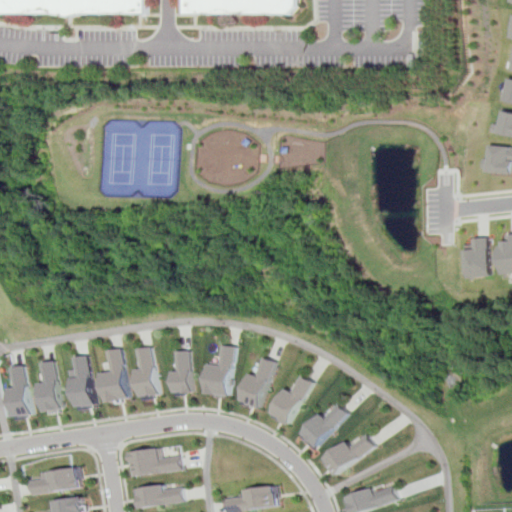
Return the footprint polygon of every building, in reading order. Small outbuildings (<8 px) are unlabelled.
[(0,0),(0,10),(3,13),(151,14),(150,0),(0,0)] [(190,0),(191,13),(292,15),(300,6),(300,0),(190,0)] [(511,78),(507,77),(502,101),(511,103),(511,78)] [(511,111),(502,109),(499,126),(491,124),(490,132),(511,136),(511,111)] [(511,145),(490,144),(489,158),(483,158),(482,168),(489,169),(489,172),(511,174),(511,145)] [(502,246),(506,283),(511,282),(511,234),(510,235),(511,240),(506,241),(507,245),(502,246)] [(469,244),(472,278),(496,275),(491,236),(476,238),(477,243),(469,244)] [(216,362),(211,394),(237,398),(245,346),(229,344),(226,364),(216,362)] [(165,397),(160,347),(141,349),(146,399),(165,397)] [(109,372),(112,401),(136,399),(130,348),(114,349),(117,371),(109,372)] [(199,394),(199,349),(179,349),(179,394),(199,394)] [(96,354),(75,358),(83,409),(104,406),(96,354)] [(266,410),(285,362),(265,354),(247,402),(266,410)] [(69,410),(63,360),(43,363),(49,413),(69,410)] [(11,367),(17,419),(38,416),(32,365),(11,367)] [(278,416),(296,426),(321,381),(303,371),(278,416)] [(320,451),(356,414),(341,400),(305,436),(320,451)] [(341,476),(382,446),(369,430),(329,459),(341,476)] [(136,478),(188,470),(186,455),(166,458),(165,447),(133,452),(136,478)] [(82,466),(31,474),(34,495),(85,487),(82,466)] [(352,498),(356,511),(370,511),(405,501),(400,483),(352,498)] [(189,484),(140,489),(142,508),(191,503),(189,484)] [(234,511),(247,511),(286,506),(283,484),(249,489),(250,496),(233,499),(234,511)] [(86,511),(85,496),(52,500),(53,511),(86,511)]
